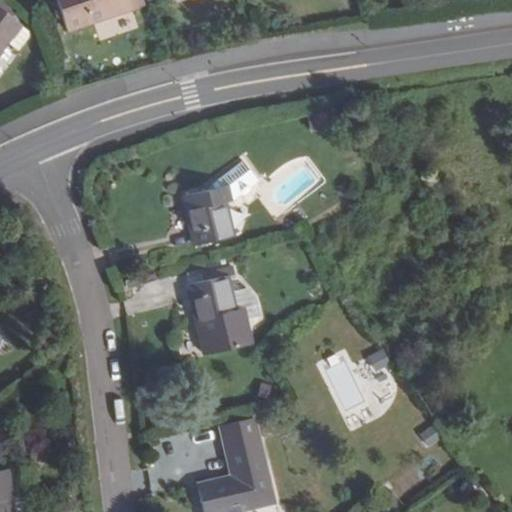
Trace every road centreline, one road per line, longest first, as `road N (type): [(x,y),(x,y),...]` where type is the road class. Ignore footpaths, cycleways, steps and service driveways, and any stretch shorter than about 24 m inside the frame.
road 1 (tertiary): [(511,42),(256,79),(104,120),(30,151)]
road 2 (residential): [(116,511),(99,321),(30,151)]
